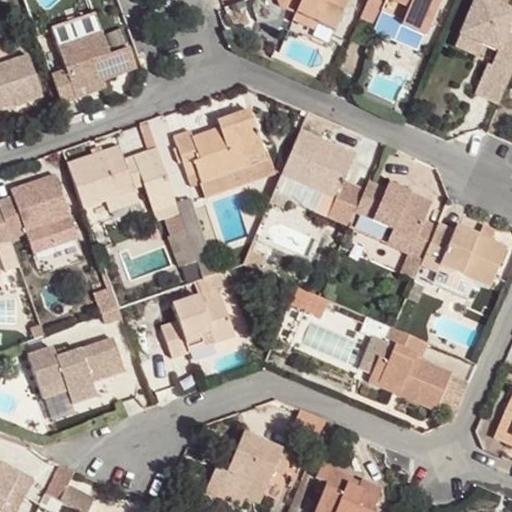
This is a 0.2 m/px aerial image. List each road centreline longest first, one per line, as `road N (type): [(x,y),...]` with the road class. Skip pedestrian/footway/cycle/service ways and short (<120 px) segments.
road 1 (residential): [(32,446),(130,448),(271,386),(452,462)]
road 2 (residential): [(231,76),(244,72),(511,177)]
road 3 (residential): [(0,159),(159,102)]
road 4 (residential): [(511,316),(452,462)]
road 5 (residential): [(160,0),(129,10),(159,102)]
